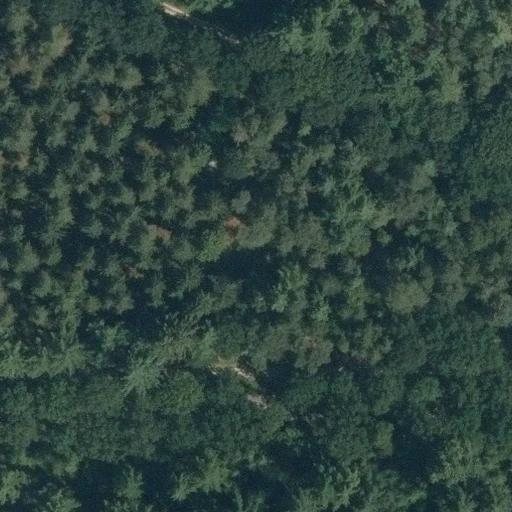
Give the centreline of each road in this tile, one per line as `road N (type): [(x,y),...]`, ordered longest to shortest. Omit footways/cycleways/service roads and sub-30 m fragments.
road 1 (tertiary): [(511,404),(0,410)]
road 2 (track): [(140,0),(511,142)]
